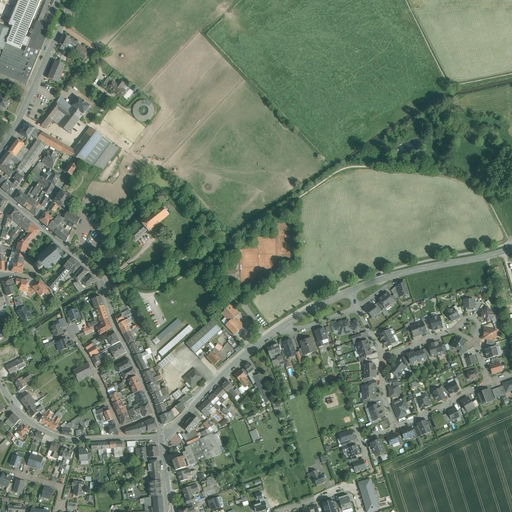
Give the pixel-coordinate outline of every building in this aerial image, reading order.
[(13,27),(9,39),(8,38),(7,42),(8,42),(7,43),(6,43),(11,30),(0,25),(0,74),(27,85),(50,28),(37,23),(34,31),(32,34),(30,40),(27,48),(25,52),(21,50),(22,46),(26,38),(41,0),(18,0),(19,0),(9,25),(13,27)] [(46,0),(37,23),(50,28),(61,0),(46,0)] [(71,40),(64,36),(60,44),(62,46),(67,49),(69,44),(71,40)] [(26,38),(22,46),(27,48),(30,40),(26,38)] [(89,52),(79,45),(74,53),(84,59),(89,52)] [(65,66),(56,62),(53,67),(63,71),(65,66)] [(63,71),(53,67),(51,73),(60,77),(63,71)] [(60,77),(51,73),(49,78),(48,78),(58,82),(60,77)] [(108,78),(103,84),(109,88),(113,82),(108,78)] [(117,84),(113,82),(109,88),(108,88),(120,97),(125,91),(121,88),(124,84),(120,81),(117,84)] [(0,97),(0,108),(2,109),(3,108),(6,109),(8,106),(9,106),(10,104),(10,102),(9,102),(10,102),(0,97)] [(90,106),(79,97),(72,106),(84,115),(90,106)] [(72,106),(60,98),(41,124),(45,127),(51,119),(52,120),(59,112),(65,117),(59,125),(70,133),(84,115),(72,106)] [(154,108),(152,105),(149,102),(145,101),(141,101),(137,103),(134,106),(133,110),(133,114),(135,118),(138,120),(142,122),(147,121),(150,119),(153,116),(154,112),(154,108)] [(65,117),(59,112),(52,120),(59,125),(65,117)] [(42,133),(28,124),(21,134),(28,139),(31,135),(37,140),(38,139),(37,139),(42,133)] [(73,150),(42,132),(42,133),(37,139),(38,139),(47,145),(49,146),(55,149),(83,161),(84,161),(103,137),(90,127),(73,150)] [(103,137),(84,161),(94,166),(111,143),(103,137)] [(17,139),(8,152),(15,157),(22,146),(24,144),(17,139)] [(22,162),(18,168),(26,174),(45,147),(37,141),(29,151),(22,162)] [(111,143),(94,166),(103,170),(119,149),(111,143)] [(29,151),(22,146),(15,157),(22,162),(29,151)] [(49,151),(48,151),(42,163),(47,166),(52,156),(54,152),(54,151),(50,149),(49,151)] [(15,157),(8,152),(2,159),(9,164),(11,165),(14,162),(19,166),(22,162),(15,157)] [(64,154),(61,160),(68,163),(71,157),(64,154)] [(57,158),(52,156),(47,166),(52,169),(57,158)] [(81,162),(71,157),(68,163),(70,164),(65,171),(71,176),(78,167),(81,162)] [(9,164),(2,159),(0,161),(0,168),(10,177),(16,170),(16,169),(11,166),(11,165),(9,164)] [(61,176),(50,169),(48,173),(52,175),(51,177),(36,167),(33,171),(39,176),(40,176),(47,180),(51,183),(55,186),(61,176)] [(19,172),(16,170),(10,177),(20,184),(24,178),(18,173),(19,172)] [(42,178),(33,171),(28,178),(26,181),(30,183),(32,180),(38,184),(42,178)] [(15,181),(13,184),(11,182),(10,183),(3,177),(0,180),(0,186),(11,196),(14,191),(19,184),(15,181)] [(49,183),(42,178),(38,184),(41,186),(45,189),(43,191),(50,195),(55,187),(49,183)] [(35,189),(32,194),(35,196),(36,195),(37,196),(39,193),(38,192),(41,186),(38,184),(35,189)] [(33,187),(26,197),(20,191),(15,199),(24,207),(30,197),(32,194),(35,189),(33,187)] [(61,190),(54,201),(65,208),(72,197),(61,190)] [(36,202),(30,211),(33,214),(40,205),(42,201),(42,200),(44,196),(41,194),(39,198),(38,199),(40,200),(38,203),(36,202)] [(40,205),(33,214),(36,216),(43,207),(45,203),(48,198),(44,196),(42,200),(42,201),(40,205)] [(34,200),(30,197),(24,207),(30,211),(36,202),(38,199),(39,198),(36,197),(34,200)] [(58,207),(53,203),(49,209),(55,212),(58,207)] [(14,207),(7,216),(4,226),(7,227),(9,222),(11,223),(13,221),(13,220),(19,213),(20,212),(14,207)] [(161,207),(149,217),(157,226),(169,215),(161,207)] [(70,213),(67,211),(64,218),(70,221),(67,225),(73,228),(75,229),(75,228),(76,226),(77,225),(79,222),(79,221),(81,218),(75,215),(70,213)] [(19,213),(13,220),(19,226),(17,229),(19,230),(21,227),(20,227),(27,219),(19,213)] [(50,216),(46,213),(40,221),(47,227),(53,219),(55,216),(52,215),(50,216)] [(58,216),(53,222),(52,222),(48,227),(52,230),(59,220),(62,217),(58,216)] [(157,226),(149,217),(141,223),(142,225),(147,230),(149,232),(157,226)] [(27,219),(20,227),(21,227),(26,232),(33,224),(27,219)] [(59,220),(52,230),(55,233),(59,226),(62,222),(59,220)] [(24,240),(23,239),(20,243),(28,245),(28,244),(34,238),(40,230),(33,224),(26,232),(30,235),(24,240)] [(142,225),(130,236),(135,241),(147,230),(142,225)] [(59,226),(55,233),(60,237),(64,230),(59,226)] [(16,228),(10,236),(12,238),(16,233),(19,230),(17,229),(16,228)] [(69,234),(64,230),(60,237),(66,242),(67,242),(69,236),(69,234)] [(26,232),(17,243),(18,243),(20,243),(23,239),(24,240),(30,235),(26,232)] [(51,245),(49,247),(48,247),(47,247),(48,248),(46,250),(45,249),(45,250),(43,253),(42,252),(42,253),(40,255),(39,255),(39,256),(37,258),(36,258),(36,259),(39,262),(35,266),(39,271),(44,267),(44,268),(47,270),(47,271),(47,270),(50,268),(51,269),(51,268),(53,265),(54,266),(54,265),(56,263),(57,264),(57,263),(56,262),(59,260),(60,261),(59,260),(62,258),(63,260),(68,256),(64,251),(63,252),(62,252),(61,250),(62,249),(61,249),(60,247),(59,246),(59,247),(57,246),(57,245),(56,245),(56,244),(54,243),(54,242),(53,242),(54,243),(51,245),(51,244),(50,245),(51,245)] [(16,247),(13,247),(13,249),(14,249),(26,252),(28,245),(20,243),(18,243),(17,248),(16,248),(16,247)] [(26,252),(14,249),(13,253),(12,252),(11,255),(11,256),(15,256),(15,257),(25,259),(26,252)] [(15,257),(15,256),(11,256),(11,258),(14,259),(13,263),(23,265),(25,259),(15,257)] [(72,257),(64,267),(69,271),(70,270),(78,262),(72,257)] [(78,262),(70,270),(72,272),(73,273),(81,265),(78,262)] [(13,263),(12,266),(8,266),(7,271),(11,272),(23,274),(24,265),(23,265),(13,263)] [(83,267),(74,278),(77,281),(78,282),(79,282),(89,272),(83,267)] [(65,275),(61,270),(57,275),(61,279),(65,275)] [(236,271),(227,271),(227,280),(236,280),(236,271)] [(90,275),(86,278),(85,276),(84,276),(85,277),(81,280),(83,282),(87,288),(96,281),(90,275)] [(12,279),(2,281),(5,288),(14,286),(12,279)] [(29,282),(20,279),(16,279),(16,283),(17,285),(18,294),(23,295),(24,292),(27,293),(28,288),(29,282)] [(54,279),(48,285),(53,290),(57,285),(58,283),(54,279)] [(78,282),(77,281),(76,282),(73,284),(79,293),(84,289),(81,285),(79,282),(78,282)] [(48,291),(43,285),(40,282),(39,282),(33,288),(40,297),(45,293),(48,291)] [(404,282),(400,283),(401,285),(397,286),(399,293),(398,293),(399,296),(399,297),(404,296),(404,295),(408,293),(404,282)] [(57,285),(53,290),(56,293),(61,288),(57,285)] [(14,286),(5,288),(7,296),(16,294),(16,291),(14,286)] [(35,293),(32,289),(28,288),(27,293),(28,293),(28,296),(31,298),(33,295),(35,293)] [(388,292),(378,299),(380,301),(385,309),(395,302),(391,297),(388,292)] [(101,297),(92,300),(94,306),(92,305),(88,304),(87,306),(90,307),(94,309),(95,309),(104,306),(101,297)] [(15,301),(14,301),(16,307),(19,306),(23,305),(21,299),(15,301)] [(474,302),(474,300),(464,300),(464,308),(466,308),(466,311),(474,311),(474,302)] [(236,309),(231,303),(224,310),(225,310),(221,314),(229,322),(225,325),(234,335),(242,328),(242,324),(236,317),(239,315),(235,311),(236,309)] [(374,306),(373,304),(371,306),(370,305),(368,306),(369,307),(366,309),(372,318),(379,313),(374,306)] [(485,306),(481,304),(477,311),(480,312),(487,307),(485,306)] [(25,307),(21,310),(19,306),(16,307),(16,309),(17,312),(23,321),(31,316),(25,307)] [(104,306),(95,309),(100,323),(108,319),(104,306)] [(460,307),(457,308),(456,306),(453,308),(453,309),(454,308),(458,315),(459,315),(462,314),(460,307)] [(487,307),(480,312),(480,313),(482,315),(481,316),(483,319),(484,318),(486,321),(487,322),(487,321),(493,316),(494,317),(494,316),(492,313),(489,310),(487,308),(487,307)] [(458,315),(454,308),(453,309),(446,313),(452,322),(459,317),(458,315)] [(78,309),(71,311),(70,311),(68,311),(68,312),(68,314),(69,315),(71,321),(75,320),(75,319),(81,317),(78,309)] [(100,323),(95,309),(91,310),(94,319),(96,318),(96,320),(88,324),(90,328),(95,326),(100,323)] [(123,317),(121,314),(115,317),(118,325),(128,320),(130,318),(128,315),(123,317)] [(439,317),(436,318),(436,317),(432,318),(432,319),(430,320),(431,326),(432,331),(442,328),(441,323),(439,317)] [(64,318),(58,320),(60,324),(62,329),(67,327),(64,318)] [(100,323),(95,326),(96,328),(100,335),(112,328),(109,322),(108,319),(100,323)] [(178,319),(153,340),(157,344),(181,323),(178,319)] [(128,320),(118,325),(120,329),(128,324),(130,323),(128,320)] [(212,320),(191,339),(186,344),(195,354),(200,349),(221,330),(212,320)] [(348,320),(343,322),(342,321),(340,322),(339,323),(337,324),(337,325),(335,327),(336,330),(339,331),(340,331),(341,335),(352,332),(352,331),(356,329),(355,324),(350,326),(348,320)] [(423,322),(416,325),(420,335),(426,332),(424,327),(423,322)] [(60,324),(52,327),(52,329),(52,331),(52,332),(54,333),(55,336),(63,333),(62,329),(60,324)] [(128,324),(120,329),(123,335),(129,331),(131,330),(133,329),(132,327),(129,328),(128,324)] [(32,329),(35,334),(42,328),(40,325),(32,329)] [(190,325),(159,352),(163,356),(193,329),(190,325)] [(410,327),(412,332),(413,337),(420,335),(416,325),(410,327)] [(324,328),(315,331),(318,341),(317,341),(319,348),(324,346),(322,341),(327,339),(324,328)] [(496,331),(484,329),(483,339),(487,339),(493,340),(494,340),(495,340),(496,331)] [(384,333),(380,335),(381,337),(380,337),(382,340),(382,339),(383,341),(392,336),(389,330),(384,333)] [(131,334),(129,331),(123,335),(128,345),(135,341),(131,334)] [(110,343),(104,347),(105,350),(120,342),(115,333),(107,338),(110,343)] [(392,336),(383,341),(384,342),(383,343),(384,345),(385,345),(386,347),(391,344),(395,342),(392,336)] [(238,344),(232,337),(228,341),(234,348),(238,344)] [(98,338),(84,346),(87,350),(95,346),(96,344),(101,342),(98,338)] [(312,338),(300,342),(302,348),(304,355),(305,355),(316,351),(312,338)] [(465,342),(456,338),(451,347),(460,351),(463,345),(465,342)] [(62,341),(56,343),(56,344),(59,351),(70,347),(70,346),(72,346),(70,342),(68,342),(67,339),(62,341)] [(296,355),(291,339),(282,342),(287,356),(287,358),(296,355)] [(362,342),(356,344),(356,346),(358,351),(369,347),(367,341),(362,342)] [(135,342),(129,346),(134,356),(140,353),(139,349),(135,342)] [(441,343),(437,344),(437,342),(434,343),(437,355),(443,353),(441,345),(441,343)] [(121,343),(110,349),(115,359),(125,353),(126,353),(121,343)] [(437,355),(434,343),(431,344),(431,345),(428,346),(429,349),(431,356),(437,355)] [(278,344),(273,346),(275,354),(277,358),(279,356),(279,355),(280,354),(279,352),(281,352),(278,344)] [(463,345),(460,351),(459,353),(462,355),(468,351),(469,350),(463,345)] [(95,346),(87,350),(91,357),(99,353),(96,347),(95,346)] [(275,354),(273,346),(267,348),(270,356),(273,355),(274,359),(277,358),(275,354)] [(488,349),(484,350),(487,359),(491,358),(497,356),(498,356),(495,347),(495,346),(488,349)] [(369,347),(358,351),(360,357),(360,358),(366,356),(372,354),(369,347)] [(140,354),(134,357),(136,361),(142,358),(152,353),(150,349),(146,351),(147,352),(141,355),(140,354)] [(212,350),(209,352),(211,354),(207,357),(214,365),(221,359),(217,355),(214,351),(213,351),(212,350)] [(422,350),(414,354),(413,352),(407,355),(408,356),(411,363),(418,359),(419,362),(426,359),(425,357),(422,350)] [(462,355),(461,356),(462,360),(465,358),(470,357),(468,351),(462,355)] [(171,353),(158,364),(162,368),(174,358),(171,353)] [(98,355),(92,358),(95,364),(100,361),(101,361),(98,355)] [(470,357),(465,358),(468,366),(476,364),(473,356),(470,357)] [(404,357),(400,359),(398,362),(404,366),(408,364),(405,358),(404,357)] [(22,358),(15,362),(19,370),(26,366),(22,358)] [(147,368),(142,358),(136,361),(141,371),(147,368)] [(129,359),(116,367),(119,373),(133,366),(129,359)] [(397,361),(394,364),(393,364),(391,367),(392,367),(389,371),(391,372),(389,375),(389,379),(393,379),(393,376),(394,375),(398,378),(398,377),(400,377),(401,375),(401,373),(406,367),(404,366),(398,362),(397,361)] [(15,362),(6,366),(10,374),(19,370),(15,362)] [(88,363),(73,371),(78,382),(93,374),(88,363)] [(253,377),(251,372),(254,369),(249,363),(244,367),(245,369),(249,373),(248,374),(248,375),(253,384),(256,382),(253,377)] [(492,365),(489,366),(492,374),(502,371),(499,363),(492,365)] [(103,366),(98,369),(100,374),(108,370),(109,370),(106,364),(103,366)] [(133,367),(122,373),(123,375),(125,379),(136,374),(133,367)] [(195,370),(185,379),(191,386),(201,377),(195,370)] [(241,370),(235,375),(240,382),(243,386),(245,388),(246,388),(247,386),(249,385),(244,379),(246,377),(242,372),(241,370)] [(476,370),(467,373),(470,380),(478,378),(478,375),(478,374),(478,373),(477,372),(476,370)] [(150,371),(142,374),(147,385),(155,382),(152,374),(150,371)] [(157,375),(155,376),(154,373),(152,374),(155,382),(157,381),(162,379),(160,373),(157,374),(157,375)] [(269,397),(259,374),(253,377),(256,382),(256,383),(259,389),(264,399),(267,397),(269,397)] [(22,377),(14,383),(20,391),(28,386),(26,383),(33,379),(30,375),(24,380),(22,377)] [(136,376),(128,381),(131,387),(139,383),(136,376)] [(511,380),(503,384),(504,386),(506,392),(511,390),(511,380)] [(147,385),(151,394),(158,391),(161,390),(157,381),(155,382),(147,385)] [(233,387),(227,381),(222,386),(227,393),(229,391),(235,398),(238,395),(234,391),(232,388),(233,387)] [(446,386),(449,393),(450,394),(459,389),(455,381),(446,386)] [(139,383),(131,387),(134,394),(143,390),(139,383)] [(245,388),(243,386),(239,389),(241,393),(241,394),(249,388),(247,386),(246,388),(245,388)] [(393,387),(389,387),(390,398),(399,396),(399,393),(399,390),(398,390),(398,386),(393,387)] [(504,386),(498,388),(501,396),(505,395),(506,392),(504,386)] [(220,387),(214,394),(220,400),(219,401),(221,404),(222,404),(225,401),(222,397),(226,393),(220,387)] [(161,390),(159,391),(161,397),(169,395),(166,388),(161,390)] [(501,396),(498,388),(492,390),(495,399),(501,396)] [(179,389),(172,394),(175,399),(182,394),(179,389)] [(440,389),(437,391),(436,390),(434,390),(434,391),(434,392),(433,393),(435,397),(436,399),(438,401),(439,401),(442,400),(441,399),(445,397),(440,389)] [(478,394),(482,405),(486,403),(489,402),(493,400),(489,389),(482,392),(482,393),(478,394)] [(143,390),(134,394),(132,395),(130,396),(131,399),(135,397),(144,393),(143,390)] [(159,391),(152,394),(154,401),(161,397),(159,391)] [(119,397),(117,392),(110,396),(113,404),(122,399),(124,398),(123,395),(119,397)] [(190,392),(182,398),(186,403),(193,397),(190,392)] [(375,392),(363,393),(363,399),(363,400),(370,399),(375,399),(375,392)] [(144,393),(135,397),(138,402),(133,404),(134,408),(148,402),(144,393)] [(36,403),(29,394),(21,400),(26,406),(27,406),(29,409),(34,405),(36,403)] [(214,394),(213,394),(208,399),(219,411),(221,408),(219,406),(221,404),(219,401),(220,400),(214,394)] [(426,395),(424,395),(422,396),(422,397),(417,398),(420,408),(430,405),(427,395),(426,395)] [(161,397),(154,401),(156,406),(164,403),(163,401),(161,397)] [(182,398),(174,405),(176,407),(176,406),(176,407),(181,402),(183,405),(186,403),(182,398)] [(468,398),(461,402),(464,407),(467,412),(474,408),(471,403),(468,398)] [(122,399),(113,404),(116,411),(124,407),(122,401),(123,400),(122,399)] [(207,400),(198,408),(205,415),(208,411),(210,413),(212,412),(214,413),(217,410),(207,400)] [(394,405),(393,405),(398,419),(407,415),(403,407),(406,406),(404,401),(400,402),(394,405)] [(181,402),(176,407),(176,406),(176,407),(171,411),(169,412),(170,413),(170,412),(173,421),(181,414),(186,408),(183,405),(181,402)] [(149,403),(140,406),(142,413),(144,418),(153,414),(149,403)] [(36,408),(34,405),(29,409),(27,410),(32,417),(39,412),(39,411),(43,408),(40,404),(36,408)] [(164,404),(156,407),(159,416),(160,416),(166,414),(166,408),(164,404)] [(378,405),(369,408),(368,407),(365,408),(368,415),(371,414),(380,411),(380,409),(381,409),(380,407),(379,407),(378,405)] [(142,413),(140,406),(128,411),(133,422),(140,419),(138,414),(142,413)] [(106,407),(96,412),(98,415),(96,416),(98,420),(99,420),(100,421),(98,422),(100,425),(103,423),(105,422),(102,416),(101,414),(104,413),(108,411),(106,407)] [(124,407),(116,411),(118,415),(127,412),(125,407),(124,407)] [(230,413),(225,407),(222,410),(226,416),(230,413)] [(456,409),(453,410),(453,409),(449,411),(450,411),(447,412),(450,418),(451,421),(452,420),(454,421),(455,420),(456,419),(459,417),(456,409)] [(114,420),(110,410),(108,411),(104,413),(105,414),(102,416),(104,420),(107,420),(108,421),(109,421),(114,420)] [(380,411),(371,414),(373,421),(383,417),(382,415),(383,415),(382,412),(381,413),(380,411)] [(48,412),(46,416),(45,416),(41,423),(48,427),(52,420),(50,419),(52,414),(48,412)] [(57,412),(55,416),(52,420),(48,427),(54,430),(58,424),(61,419),(60,419),(62,415),(57,412)] [(127,412),(118,415),(123,425),(131,422),(127,412)] [(166,414),(160,416),(163,425),(173,421),(170,412),(170,413),(168,413),(166,414)] [(14,413),(9,418),(5,423),(12,429),(16,425),(17,423),(19,424),(22,421),(20,420),(14,413)] [(446,423),(442,414),(432,419),(436,427),(446,423)] [(200,420),(194,415),(189,420),(195,426),(200,420)] [(76,422),(75,428),(76,428),(77,424),(79,422),(84,430),(86,428),(85,426),(83,422),(82,420),(80,416),(79,416),(74,419),(76,422)] [(74,419),(65,427),(71,428),(72,428),(75,428),(76,422),(74,419)] [(155,419),(145,422),(147,432),(158,429),(155,419)] [(214,425),(208,419),(206,422),(211,427),(211,428),(214,425)] [(114,420),(109,421),(110,426),(108,426),(109,434),(117,433),(115,425),(114,420)] [(189,420),(182,427),(189,433),(190,432),(192,433),(195,430),(193,428),(195,426),(189,420)] [(426,421),(417,424),(418,427),(421,435),(430,431),(426,421)] [(145,422),(124,429),(126,435),(130,435),(141,434),(147,432),(145,422)] [(291,425),(283,428),(286,436),(294,433),(291,425)] [(22,427),(21,428),(17,432),(15,434),(15,436),(16,437),(17,438),(17,439),(18,438),(19,436),(20,436),(21,435),(22,437),(26,433),(25,433),(27,431),(25,430),(26,429),(26,428),(26,427),(25,427),(24,427),(23,428),(22,427)] [(71,428),(65,427),(63,428),(62,435),(69,436),(71,430),(70,430),(71,428)] [(411,427),(401,431),(404,439),(414,435),(412,430),(411,427)] [(205,428),(202,430),(201,429),(198,432),(204,437),(207,435),(209,433),(205,428)] [(352,430),(339,435),(342,443),(349,441),(355,439),(352,430)] [(45,435),(38,431),(35,437),(38,439),(38,440),(45,444),(47,439),(53,442),(54,439),(45,434),(45,435)] [(224,431),(218,434),(223,444),(229,442),(224,431)] [(256,431),(251,433),(255,443),(260,442),(256,431)] [(395,433),(387,437),(389,444),(389,445),(391,446),(392,445),(399,442),(397,437),(395,433)] [(207,436),(200,440),(198,436),(190,439),(186,441),(189,446),(190,445),(197,463),(207,460),(220,455),(217,449),(214,450),(209,440),(207,436)] [(380,440),(371,444),(372,446),(375,454),(376,455),(385,451),(380,440)] [(122,441),(115,442),(116,448),(114,448),(114,449),(115,457),(123,456),(123,451),(122,441)] [(60,445),(53,442),(49,450),(48,455),(55,458),(57,453),(60,445)] [(102,442),(91,443),(92,450),(99,450),(99,455),(100,456),(103,455),(103,449),(102,442)] [(110,442),(102,442),(103,449),(103,455),(103,458),(107,458),(107,449),(111,449),(110,442)] [(154,446),(153,446),(153,445),(153,444),(151,445),(151,444),(150,443),(148,443),(147,444),(147,446),(149,447),(149,448),(150,458),(158,457),(157,447),(155,447),(155,446),(154,446)] [(343,447),(342,447),(344,453),(347,451),(347,449),(350,448),(349,444),(343,447)] [(189,446),(185,448),(186,451),(183,452),(184,456),(185,459),(186,459),(189,466),(197,463),(190,445),(189,446)] [(350,448),(347,449),(347,451),(349,458),(360,454),(357,446),(350,448)] [(60,455),(59,458),(62,460),(61,463),(63,464),(68,450),(62,448),(60,455)] [(85,449),(79,449),(80,461),(88,460),(87,453),(85,454),(85,449)] [(68,450),(63,464),(65,465),(67,459),(68,458),(71,459),(73,452),(68,450)] [(37,457),(31,455),(31,456),(28,465),(34,467),(37,457)] [(21,458),(14,456),(11,465),(19,467),(20,464),(22,458),(21,458)] [(184,456),(172,460),(176,471),(186,467),(183,460),(185,459),(184,456)] [(37,457),(34,467),(39,469),(42,460),(43,458),(37,457)] [(357,458),(349,461),(351,468),(354,467),(353,464),(358,462),(357,458)] [(358,462),(353,464),(354,467),(355,472),(360,470),(366,468),(363,460),(358,462)] [(158,461),(150,462),(150,465),(148,465),(149,472),(151,472),(151,475),(160,474),(158,461)] [(190,470),(185,471),(177,473),(180,482),(188,479),(187,477),(192,476),(191,472),(190,470)] [(325,482),(322,475),(319,476),(316,470),(311,472),(311,473),(314,478),(313,478),(317,486),(325,482)] [(3,474),(0,481),(0,484),(7,487),(8,487),(9,483),(12,477),(3,474)] [(214,484),(206,487),(206,492),(214,488),(216,493),(219,492),(218,488),(219,488),(215,476),(211,477),(214,484)] [(211,477),(201,481),(202,485),(205,484),(206,487),(214,484),(211,477)] [(362,487),(372,484),(370,479),(360,481),(362,487)] [(16,485),(14,492),(21,494),(23,489),(25,482),(17,480),(16,485)] [(160,480),(150,482),(150,486),(151,497),(153,497),(162,496),(161,491),(161,485),(160,480)] [(84,482),(74,481),(73,482),(72,483),(72,486),(75,487),(74,495),(76,495),(77,496),(79,497),(80,496),(84,496),(85,489),(84,488),(84,482)] [(362,487),(360,488),(366,508),(368,507),(378,504),(372,484),(362,487)] [(190,487),(183,489),(182,490),(186,500),(185,500),(187,504),(189,504),(195,501),(194,497),(192,492),(194,491),(195,492),(199,491),(197,485),(190,487)] [(52,490),(45,488),(42,497),(49,499),(52,490)] [(206,492),(204,493),(206,497),(216,493),(214,488),(206,492)] [(252,504),(253,511),(259,511),(270,509),(266,497),(264,498),(262,490),(254,493),(256,502),(252,504)] [(162,496),(153,497),(154,511),(163,511),(162,502),(162,496)] [(348,496),(339,499),(340,503),(342,511),(343,511),(352,508),(348,496)] [(154,511),(153,497),(144,498),(144,499),(141,499),(141,504),(145,504),(145,511),(154,511)] [(218,498),(209,501),(212,510),(221,507),(220,503),(218,498)] [(332,500),(322,503),(324,511),(335,511),(335,508),(333,502),(332,500)] [(195,501),(189,504),(191,510),(194,509),(194,508),(198,507),(197,507),(195,501)]
